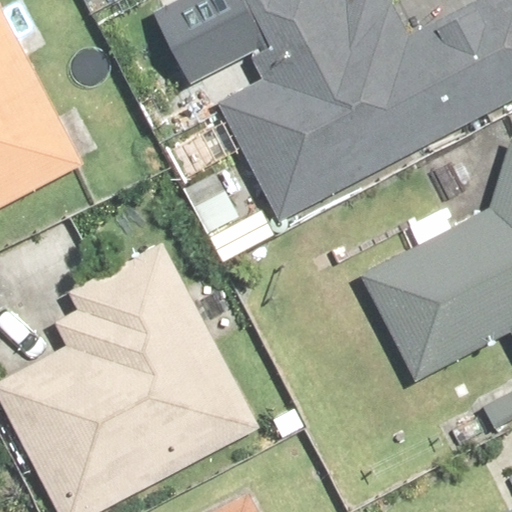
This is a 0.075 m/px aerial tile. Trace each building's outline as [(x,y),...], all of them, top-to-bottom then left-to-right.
[(18,0),(0,0),(0,213),(102,161),(18,0)] [(181,0),(176,3),(285,223),(511,111),(511,0),(467,0),(423,22),(411,0),(181,0)] [(511,189),(355,270),(411,377),(509,327),(511,333),(511,189)] [(0,378),(0,391),(66,511),(115,511),(282,421),(179,233),(58,299),(78,336),(0,378)] [(273,511),(260,485),(206,511),(273,511)] [(511,511),(511,501),(489,511),(511,511)]
